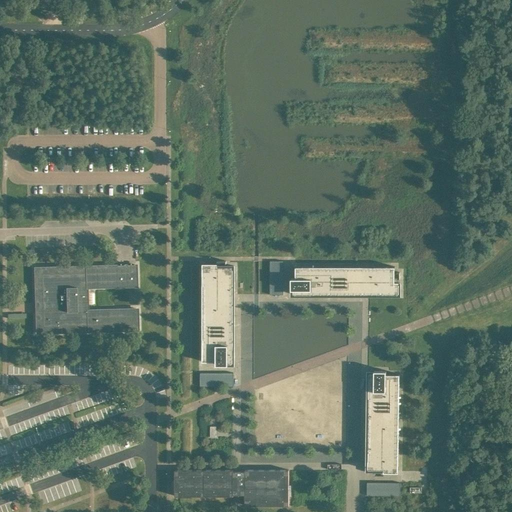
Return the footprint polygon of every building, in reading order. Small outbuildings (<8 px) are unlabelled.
[(203,361),(216,361),(216,365),(228,365),(228,363),(234,363),(234,358),(234,353),(231,353),(231,347),(234,347),(234,325),(234,320),(231,320),(231,315),(234,315),(234,293),(234,288),(231,288),(231,283),(234,283),(234,266),(218,265),(218,263),(203,263),(203,361)] [(136,285),(136,265),(35,268),(36,290),(38,290),(41,303),(42,310),(39,310),(39,311),(36,312),(37,332),(138,329),(137,309),(87,310),(87,287),(136,285)] [(395,282),(395,279),(395,266),(372,266),(372,269),(368,269),(368,266),(323,266),(323,269),(319,269),(318,266),(296,266),(296,278),(291,278),(291,290),(292,290),(292,294),(400,294),(400,282),(395,282)] [(400,374),(386,374),(386,370),(374,370),(374,372),(369,372),(368,377),(368,382),(371,382),(371,388),(368,388),(368,410),(367,415),(371,415),(371,420),(368,420),(368,442),(367,442),(367,447),(370,447),(370,452),(368,452),(367,469),(384,470),(384,472),(399,472),(400,374)] [(289,505),(289,497),(289,470),(245,470),(245,471),(233,471),(233,470),(175,470),(175,496),(233,496),(233,491),(245,491),(245,505),(289,505)]
